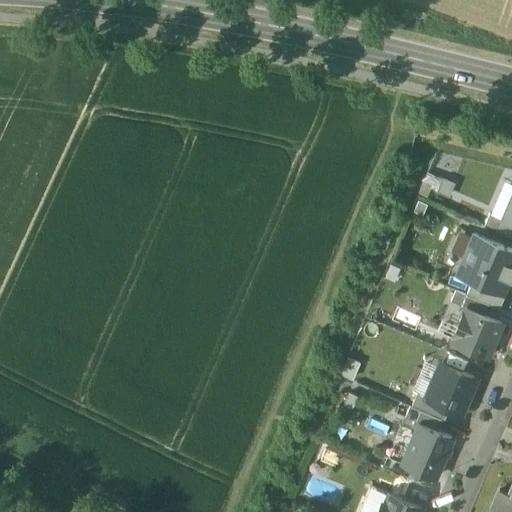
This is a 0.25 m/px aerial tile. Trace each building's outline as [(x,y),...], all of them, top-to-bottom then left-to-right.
[(447,195),(453,181),(429,170),(422,184),(447,195)] [(511,196),(503,218),(511,222),(511,196)] [(489,213),(485,223),(511,235),(511,222),(503,218),(489,213)] [(472,279),(502,292),(502,290),(508,277),(511,279),(511,277),(511,248),(475,233),(457,272),(472,279)] [(472,279),(466,293),(499,307),(506,292),(502,290),(502,292),(472,279)] [(465,306),(484,314),(488,303),(456,289),(451,300),(465,306)] [(451,339),(488,355),(502,322),(484,314),(465,306),(451,339)] [(449,406),(460,411),(464,402),(467,403),(473,388),(470,387),(475,376),(441,361),(427,395),(426,396),(449,406)] [(427,395),(417,391),(411,404),(443,418),(444,419),(449,406),(426,396),(427,395)] [(411,404),(410,404),(405,415),(420,422),(438,429),(443,418),(411,404)] [(434,476),(452,435),(442,431),(438,429),(420,422),(403,462),(434,476)] [(511,511),(511,484),(509,491),(499,487),(492,504),(511,511)] [(419,511),(422,506),(389,492),(384,502),(382,501),(376,511),(419,511)]
